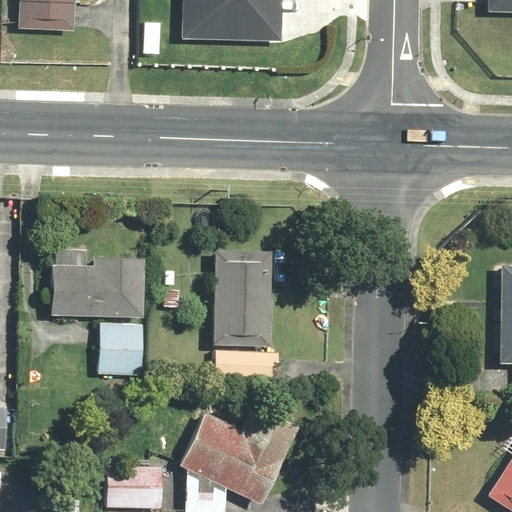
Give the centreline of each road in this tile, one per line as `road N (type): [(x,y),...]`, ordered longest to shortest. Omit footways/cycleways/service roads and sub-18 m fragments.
road 1 (secondary): [(0,134),(389,145)]
road 2 (residential): [(389,145),(375,511)]
road 3 (residential): [(393,0),(389,145)]
road 4 (secondary): [(389,145),(511,147)]
